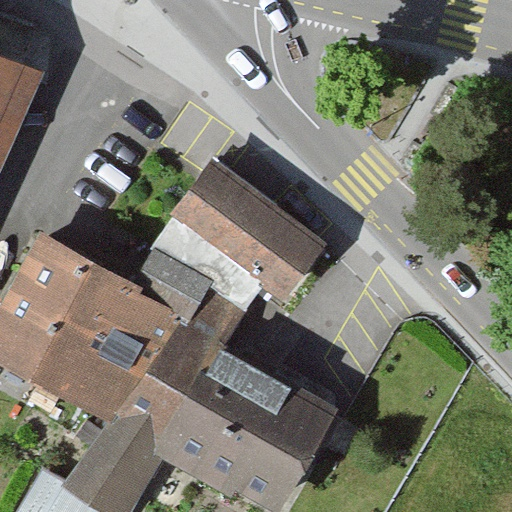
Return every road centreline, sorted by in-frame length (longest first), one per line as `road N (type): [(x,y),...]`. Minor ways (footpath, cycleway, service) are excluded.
road 1 (tertiary): [(511,332),(281,87),(265,53),(263,0)]
road 2 (secondary): [(386,0),(511,31)]
